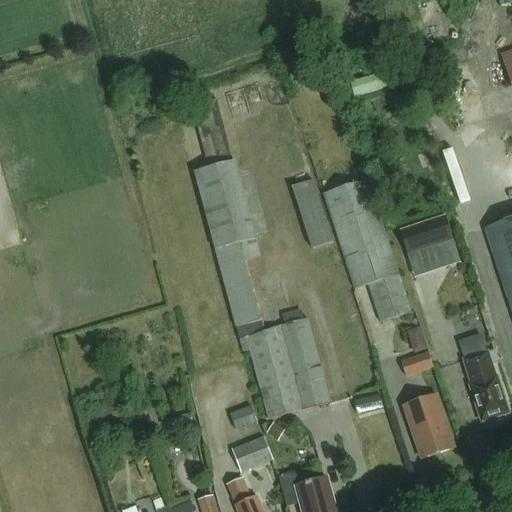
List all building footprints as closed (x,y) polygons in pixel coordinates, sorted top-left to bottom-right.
[(511,53),(500,57),(511,91),(511,53)] [(218,102),(192,109),(208,168),(194,172),(216,252),(215,253),(243,355),(250,353),(269,422),(269,423),(304,413),(330,406),(308,322),(304,323),(301,313),(282,318),(285,327),(266,332),(246,260),(262,256),(236,161),(234,161),(218,102)] [(412,316),(368,182),(323,198),(354,293),(367,289),(380,327),(412,316)] [(445,218),(400,234),(408,258),(453,242),(445,218)] [(511,222),(485,231),(511,314),(511,222)] [(409,332),(416,355),(432,351),(424,328),(409,332)] [(428,355),(401,365),(406,380),(433,370),(428,355)] [(482,424),(508,415),(503,399),(505,399),(498,380),(496,380),(487,356),(464,363),(473,388),(471,388),(482,424)] [(381,397),(355,404),(359,420),(385,413),(381,397)] [(422,462),(454,451),(436,398),(404,409),(422,462)] [(252,408),(234,415),(240,428),(258,421),(252,408)] [(195,432),(191,417),(172,422),(175,437),(195,432)] [(274,464),(264,440),(233,453),(242,476),(274,464)] [(302,511),(335,511),(327,481),(314,484),(311,472),(279,480),(287,510),(301,506),(302,511)] [(237,511),(262,511),(257,499),(251,501),(243,481),(227,487),(237,511)] [(218,511),(214,499),(199,503),(201,511),(218,511)]
